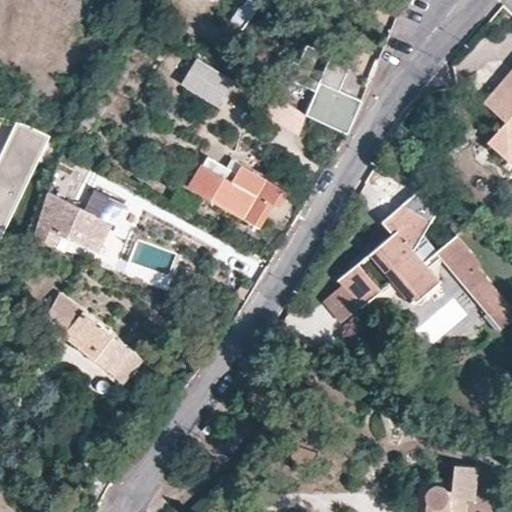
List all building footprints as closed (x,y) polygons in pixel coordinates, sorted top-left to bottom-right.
[(316,90),(305,114),(348,133),(362,99),(339,89),(351,63),(341,59),(347,46),(322,35),(316,48),(307,44),(301,57),(289,52),(280,74),(316,90)] [(194,64),(182,84),(218,106),(231,84),(194,64)] [(509,162),(511,158),(511,69),(509,73),(511,75),(511,90),(508,87),(490,109),(503,121),(486,142),(509,162)] [(511,75),(509,73),(484,103),(490,109),(508,87),(511,90),(511,75)] [(0,250),(44,170),(11,153),(0,173),(0,250)] [(202,167),(205,170),(230,184),(235,173),(208,158),(202,167)] [(235,173),(230,184),(205,170),(202,167),(190,187),(244,218),(258,196),(272,205),(278,208),(287,192),(241,165),(235,173)] [(96,189),(86,210),(48,194),(34,238),(53,247),(61,233),(99,250),(112,223),(115,223),(120,213),(115,199),(96,189)] [(244,218),(259,228),(272,205),(258,196),(244,218)] [(436,252),(423,237),(432,224),(402,205),(383,222),(392,233),(369,251),(371,255),(369,257),(365,260),(361,261),(357,261),(339,278),(343,283),(362,305),(363,306),(392,280),(411,304),(418,297),(418,293),(438,280),(428,268),(440,257),(436,252)] [(511,316),(511,307),(476,266),(479,263),(454,235),(436,252),(440,257),(488,311),(484,316),(497,330),(511,316)] [(362,305),(343,283),(323,300),(342,322),(362,305)] [(122,382),(141,358),(87,313),(59,294),(48,315),(68,330),(65,337),(122,382)] [(425,511),(467,511),(468,498),(450,496),(451,488),(446,488),(443,484),(436,483),(430,485),(426,489),(425,494),(425,498),(427,501),(425,511)]
